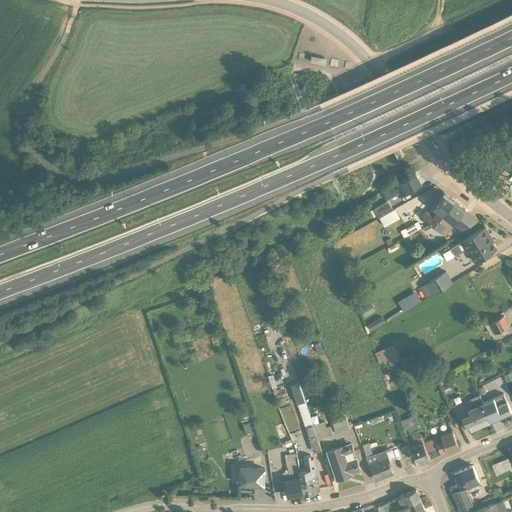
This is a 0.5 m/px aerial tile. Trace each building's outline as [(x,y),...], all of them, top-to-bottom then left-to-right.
[(398,144),(394,146),(397,155),(402,153),(398,144)] [(399,193),(422,180),(415,169),(395,181),(394,180),(381,187),(386,197),(397,190),(399,193)] [(425,206),(421,212),(434,222),(455,196),(444,188),(428,209),(425,206)] [(455,196),(434,222),(445,232),(455,221),(462,226),(478,215),(455,196)] [(378,213),(393,205),(389,197),(374,205),(378,213)] [(379,214),(384,223),(400,214),(395,205),(379,214)] [(417,218),(400,227),(404,233),(421,223),(417,218)] [(485,223),(450,244),(455,252),(466,246),(474,258),(497,245),(493,238),(494,237),(485,223)] [(397,240),(387,246),(390,250),(400,245),(397,240)] [(420,282),(427,294),(452,279),(446,267),(420,282)] [(417,286),(399,296),(404,306),(422,296),(417,286)] [(382,312),(368,320),(372,326),(386,318),(382,312)] [(504,312),(485,322),(490,332),(509,322),(504,312)] [(394,340),(374,350),(378,359),(388,356),(390,361),(399,357),(400,358),(401,358),(394,340)] [(384,372),(388,380),(399,375),(396,365),(384,372)] [(268,373),(272,385),(277,383),(273,371),(268,373)] [(305,397),(298,379),(291,381),(298,400),(305,397)] [(484,383),(478,386),(480,392),(486,389),(484,383)] [(275,392),(279,403),(290,399),(287,389),(275,392)] [(491,417),(511,408),(504,390),(482,398),(491,417)] [(469,426),(491,417),(479,391),(469,396),(471,403),(468,404),(469,408),(462,411),(469,426)] [(313,449),(321,446),(305,398),(305,397),(298,400),(309,433),(313,449)] [(451,404),(446,407),(450,416),(455,413),(451,404)] [(248,406),(239,408),(242,418),(246,417),(247,417),(251,416),(248,406)] [(330,412),(335,429),(350,424),(344,407),(330,412)] [(415,452),(418,460),(428,456),(430,455),(414,412),(413,412),(400,417),(403,426),(408,425),(409,428),(411,428),(413,434),(411,435),(413,441),(408,443),(413,453),(415,452)] [(252,417),(243,420),(246,429),(247,429),(248,433),(256,430),(252,417)] [(324,418),(313,422),(318,435),(333,430),(330,422),(326,423),(324,418)] [(441,450),(459,442),(452,426),(434,434),(435,435),(424,439),(427,446),(437,443),(441,450)] [(353,469),(361,467),(357,453),(356,452),(355,453),(353,448),(355,448),(352,438),(326,446),(336,477),(353,471),(353,469)] [(363,441),(366,453),(372,450),(369,439),(363,441)] [(394,452),(391,444),(366,453),(375,476),(393,469),(390,462),(391,461),(389,454),(394,452)] [(284,473),(287,492),(304,490),(297,449),(296,449),(285,451),(287,462),(287,463),(288,465),(285,466),(286,471),(289,470),(289,472),(284,473)] [(312,454),(311,451),(304,452),(306,464),(299,465),(304,490),(320,487),(315,458),(314,458),(314,454),(312,454)] [(507,454),(488,462),(492,472),(511,464),(507,454)] [(480,478),(473,461),(471,462),(453,470),(458,480),(450,484),(460,506),(475,500),(469,488),(481,482),(479,478),(480,478)] [(265,463),(240,462),(239,482),(264,483),(265,463)] [(494,492),(502,488),(500,484),(492,487),(493,489),(494,492)] [(416,486),(383,501),(387,509),(420,495),(416,486)] [(418,511),(418,510),(425,506),(420,495),(390,508),(392,511),(418,511)] [(504,511),(498,497),(471,509),(471,511),(504,511)]
